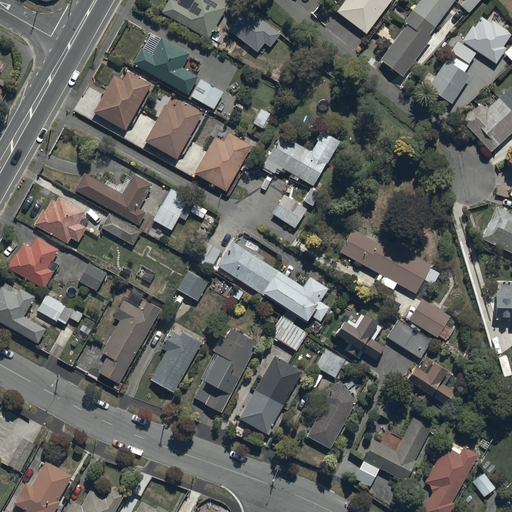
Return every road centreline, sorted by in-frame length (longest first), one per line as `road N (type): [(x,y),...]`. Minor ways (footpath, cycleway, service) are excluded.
road 1 (tertiary): [(0,365),(115,426),(281,489)]
road 2 (residential): [(478,165),(284,0)]
road 3 (residential): [(37,102),(255,222)]
